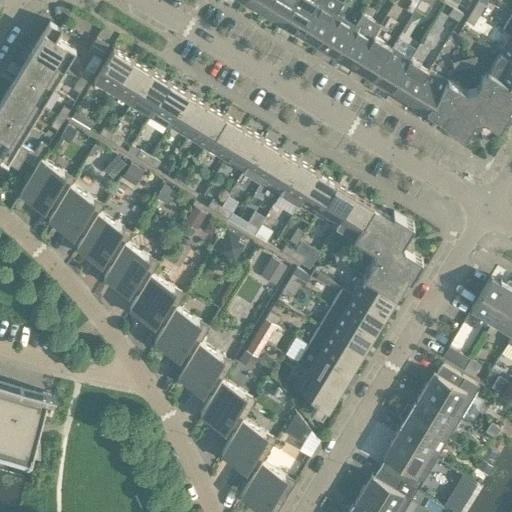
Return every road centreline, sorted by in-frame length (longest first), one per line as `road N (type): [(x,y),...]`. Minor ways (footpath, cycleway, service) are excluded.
road 1 (residential): [(491,209),(147,0)]
road 2 (residential): [(491,209),(303,511)]
road 3 (residential): [(148,383),(64,274),(0,211)]
road 4 (residential): [(148,383),(0,348)]
road 5 (residential): [(214,511),(148,383)]
